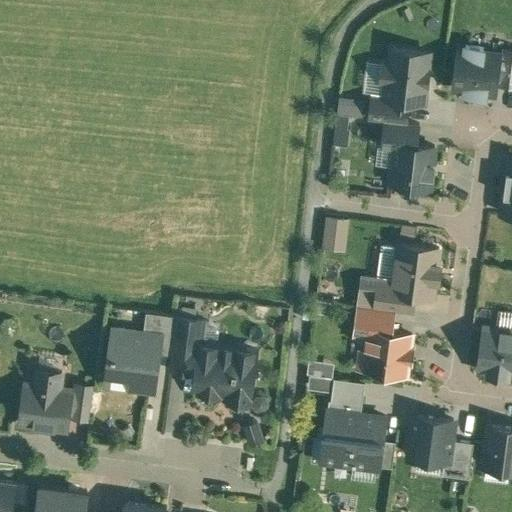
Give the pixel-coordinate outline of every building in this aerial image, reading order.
[(484,46),(466,44),(465,48),(459,47),(454,87),(465,88),(465,92),(477,94),(478,90),(495,92),(496,80),(500,81),(504,53),(483,50),(484,46)] [(430,51),(392,47),(390,62),(384,61),(382,79),(388,80),(386,95),(409,98),(424,99),(430,51)] [(511,48),(505,47),(504,53),(500,81),(500,83),(511,84),(511,48)] [(386,95),(373,94),(370,118),(385,120),(406,122),(406,121),(409,98),(386,95)] [(349,114),(337,113),(336,124),(347,125),(349,114)] [(406,122),(385,120),(382,143),(396,144),(396,140),(417,143),(419,122),(406,121),(406,122)] [(417,143),(396,140),(396,144),(394,165),(392,165),(390,182),(430,186),(432,173),(433,173),(434,163),(433,163),(435,145),(417,143)] [(511,155),(505,155),(499,213),(511,214),(511,155)] [(345,248),(348,215),(325,212),(321,246),(345,248)] [(439,247),(400,242),(394,280),(393,289),(419,293),(433,294),(435,279),(439,279),(441,263),(437,262),(439,247)] [(394,280),(379,278),(375,307),(394,310),(412,312),(414,297),(419,293),(393,289),(394,280)] [(375,307),(360,305),(356,330),(369,331),(369,327),(395,331),(396,323),(392,322),(394,310),(375,307)] [(176,314),(146,310),(143,332),(161,334),(160,344),(172,346),(176,314)] [(205,318),(176,314),(172,346),(199,349),(201,340),(202,340),(205,318)] [(395,331),(369,327),(369,331),(366,349),(370,350),(367,367),(407,373),(409,359),(411,360),(412,347),(410,346),(412,333),(395,331)] [(511,330),(485,327),(480,367),(490,368),(489,372),(508,375),(508,371),(511,371),(511,330)] [(143,332),(113,328),(108,369),(133,373),(132,385),(154,388),(160,344),(161,334),(143,332)] [(218,391),(219,387),(225,344),(202,342),(202,340),(201,340),(199,349),(172,346),(170,365),(169,365),(169,366),(197,370),(195,384),(202,385),(202,389),(218,391)] [(256,349),(225,344),(219,387),(230,389),(229,397),(250,400),(256,349)] [(308,358),(307,387),(330,388),(331,359),(308,358)] [(31,387),(19,385),(14,425),(67,432),(73,391),(63,389),(65,374),(33,370),(31,387)] [(334,377),(331,401),(362,405),(365,381),(334,377)] [(331,401),(328,401),(321,460),(379,467),(386,415),(361,412),(362,405),(331,401)] [(454,419),(415,414),(413,430),(409,429),(407,448),(410,449),(410,454),(444,459),(448,459),(451,438),(454,419)] [(511,426),(489,423),(484,464),(511,467),(511,426)] [(258,425),(246,429),(251,442),(262,438),(258,425)] [(474,441),(451,438),(448,459),(444,459),(442,473),(469,477),(474,441)] [(12,511),(16,481),(0,478),(0,511),(12,511)] [(84,511),(87,492),(40,486),(36,511),(84,511)] [(165,511),(167,507),(125,501),(123,511),(165,511)]
